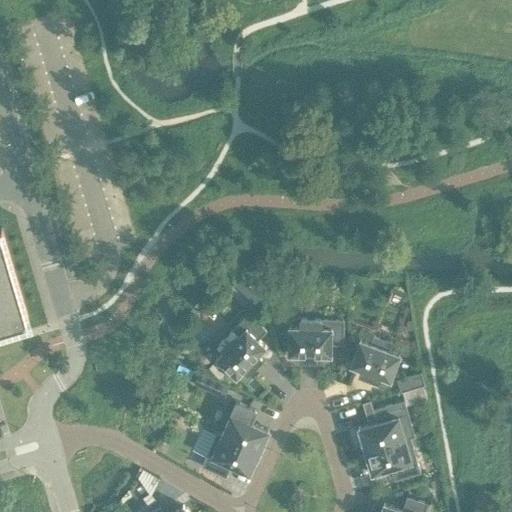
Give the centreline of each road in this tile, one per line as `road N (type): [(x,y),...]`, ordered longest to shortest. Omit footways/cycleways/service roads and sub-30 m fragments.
road 1 (residential): [(45,444),(41,416),(78,350),(25,180)]
road 2 (residential): [(242,511),(291,409),(305,403),(320,409),(343,511)]
road 3 (residential): [(242,511),(106,437),(45,444)]
